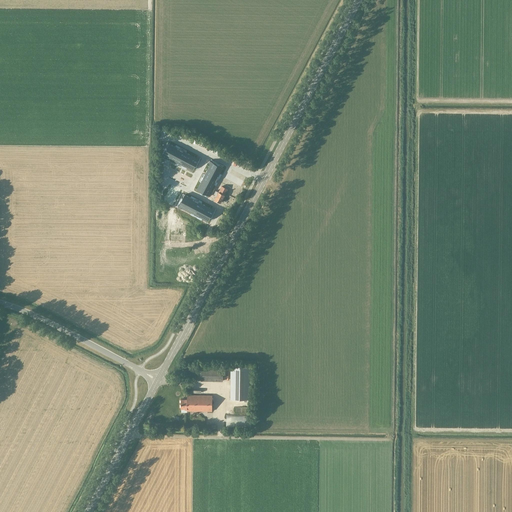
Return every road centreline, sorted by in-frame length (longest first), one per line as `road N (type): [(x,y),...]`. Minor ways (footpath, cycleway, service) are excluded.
road 1 (secondary): [(159,377),(358,0)]
road 2 (track): [(130,431),(319,439)]
road 3 (unclassified): [(143,372),(0,302)]
road 4 (secondary): [(88,511),(155,384)]
